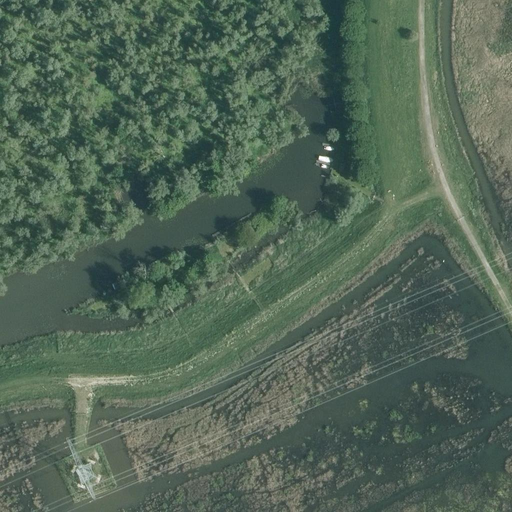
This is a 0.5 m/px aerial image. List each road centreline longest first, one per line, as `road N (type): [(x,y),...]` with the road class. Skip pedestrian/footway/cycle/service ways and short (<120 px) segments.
road 1 (track): [(0,388),(184,368),(346,259),(393,211),(447,191)]
road 2 (track): [(424,0),(426,94),(447,191)]
road 3 (track): [(447,191),(511,312)]
